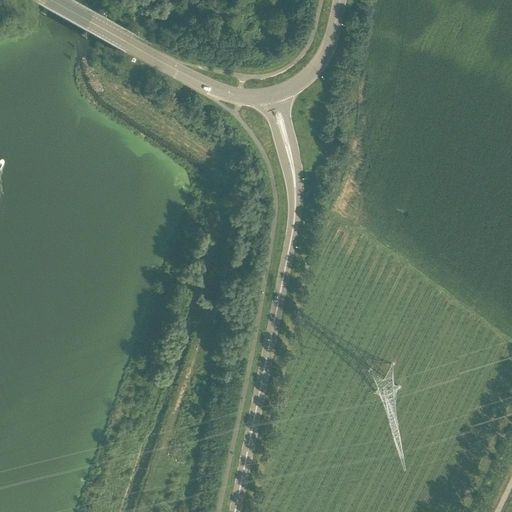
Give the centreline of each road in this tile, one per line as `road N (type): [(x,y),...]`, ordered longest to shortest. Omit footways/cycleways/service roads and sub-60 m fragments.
road 1 (tertiary): [(236,511),(296,209)]
road 2 (tertiary): [(203,83),(50,0)]
road 3 (track): [(357,122),(372,0)]
